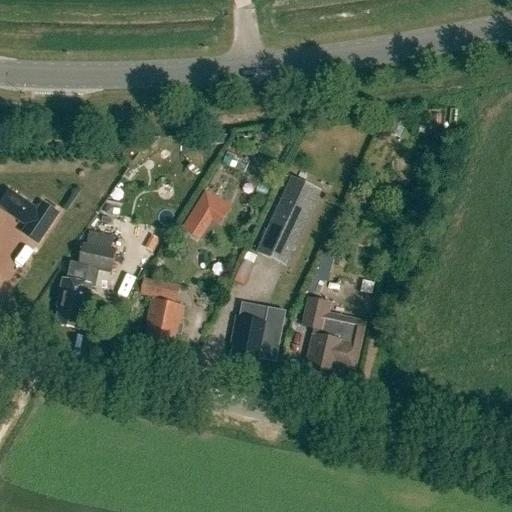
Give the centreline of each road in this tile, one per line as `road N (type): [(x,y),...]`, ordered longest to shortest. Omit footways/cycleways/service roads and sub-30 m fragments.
road 1 (primary): [(0,73),(211,74),(319,63),(511,26)]
road 2 (unclassified): [(37,367),(511,469)]
